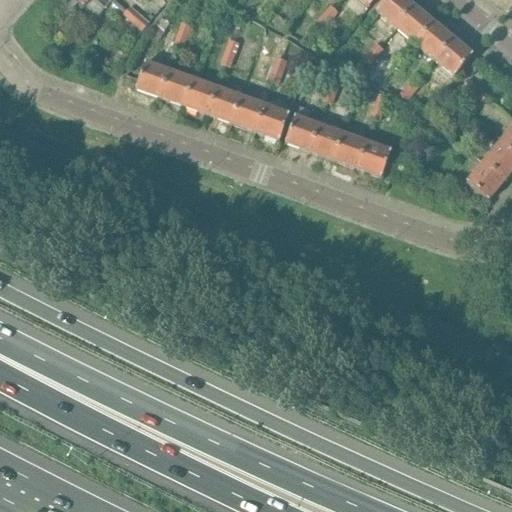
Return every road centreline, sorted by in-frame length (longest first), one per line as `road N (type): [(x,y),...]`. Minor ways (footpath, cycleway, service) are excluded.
road 1 (residential): [(511,313),(253,172),(51,100),(0,57)]
road 2 (motorway): [(457,511),(216,404),(0,292)]
road 3 (motorway): [(375,511),(0,341)]
road 4 (motorway): [(277,511),(0,373)]
